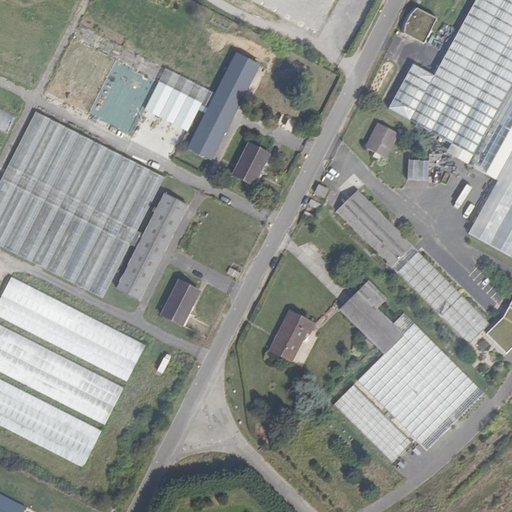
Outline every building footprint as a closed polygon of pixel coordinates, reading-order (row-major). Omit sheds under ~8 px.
[(413,65),(388,109),(435,135),(451,144),(472,156),(467,164),(497,181),(468,234),(511,258),(511,0),(476,0),(434,76),(413,65)] [(404,24),(401,33),(424,44),(437,19),(414,7),(408,15),(404,24)] [(81,17),(44,95),(162,151),(167,139),(172,142),(184,117),(172,111),(175,104),(190,110),(194,101),(201,104),(208,88),(122,48),(126,38),(81,17)] [(216,94),(208,108),(188,148),(211,160),(260,66),(236,54),(216,94)] [(208,108),(216,94),(208,91),(201,104),(208,108)] [(0,108),(0,130),(6,134),(15,116),(0,108)] [(130,245),(137,231),(164,178),(36,112),(0,181),(0,246),(103,298),(130,245)] [(385,158),(398,134),(379,124),(366,148),(376,154),(374,157),(379,159),(380,156),(385,158)] [(311,135),(301,130),(299,134),(309,139),(311,135)] [(254,186),(269,155),(248,144),(232,176),(254,186)] [(408,160),(407,180),(427,182),(429,162),(408,160)] [(461,187),(461,176),(449,176),(449,187),(461,187)] [(318,186),(315,193),(324,198),(328,191),(318,186)] [(357,190),(336,212),(391,267),(412,246),(357,190)] [(144,235),(137,248),(116,289),(139,301),(188,206),(165,194),(144,235)] [(311,201),(309,205),(319,209),(321,205),(311,201)] [(304,213),(302,217),(313,222),(315,218),(304,213)] [(137,248),(144,235),(137,231),(130,245),(137,248)] [(489,324),(412,246),(391,267),(468,345),(489,324)] [(240,275),(229,270),(227,273),(237,279),(240,275)] [(145,345),(11,277),(0,298),(0,317),(127,382),(145,345)] [(183,327),(199,292),(178,281),(161,315),(183,327)] [(373,343),(392,324),(377,309),(386,300),(367,282),(339,309),(373,343)] [(486,335),(506,355),(511,349),(511,296),(503,318),(486,335)] [(291,325),(295,315),(290,313),(286,322),(291,325)] [(388,412),(395,419),(427,451),(484,394),(404,314),(392,324),(373,343),(384,354),(358,381),(388,412)] [(291,325),(286,322),(271,351),(292,361),(306,333),(310,334),(314,324),(295,315),(291,325)] [(124,388),(0,325),(0,372),(105,426),(124,388)] [(0,425),(83,468),(102,431),(0,379),(0,425)] [(412,443),(391,423),(384,416),(353,385),(333,405),(391,464),(412,443)] [(395,419),(388,412),(384,416),(391,423),(395,419)] [(0,511),(24,511),(27,507),(0,493),(0,511)]
